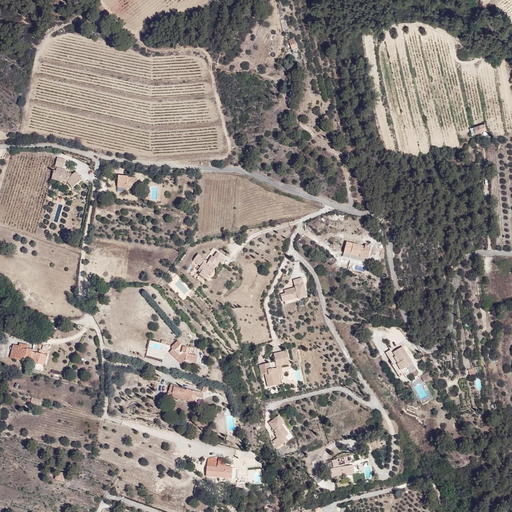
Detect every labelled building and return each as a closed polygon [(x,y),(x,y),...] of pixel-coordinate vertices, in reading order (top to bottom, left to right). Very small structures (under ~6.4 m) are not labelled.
[(295,39),(289,41),(292,52),(298,50),(295,39)] [(470,128),(472,135),(487,130),(485,122),(470,128)] [(67,160),(58,158),(56,166),(65,168),(67,160)] [(69,170),(58,168),(57,171),(54,170),(53,178),(68,182),(73,188),(83,180),(77,171),(74,175),(68,173),(69,170)] [(139,179),(118,176),(118,195),(138,197),(139,179)] [(376,247),(348,240),(344,255),(373,262),(376,247)] [(227,257),(216,250),(201,252),(189,267),(208,282),(227,257)] [(307,297),(302,278),(294,281),(296,288),(285,291),(286,294),(281,295),(283,302),(299,298),(299,299),(307,297)] [(172,348),(172,350),(170,353),(183,367),(186,363),(196,365),(198,357),(189,355),(190,349),(183,348),(181,354),(176,351),(182,345),(179,341),(172,348)] [(18,347),(13,346),(10,359),(44,367),(46,355),(28,350),(28,346),(19,344),(18,347)] [(413,364),(401,346),(392,352),(395,357),(394,358),(398,365),(397,365),(401,372),(413,364)] [(291,363),(288,351),(274,355),(278,369),(271,370),(269,364),(260,366),(262,376),(266,375),(269,388),(281,385),(280,379),(283,378),(282,375),(284,375),(281,366),(291,363)] [(429,372),(421,375),(423,380),(431,377),(429,372)] [(203,394),(171,384),(168,398),(201,405),(203,394)] [(44,400),(32,397),(33,403),(43,406),(44,400)] [(292,444),(280,413),(267,423),(277,449),(292,444)] [(350,457),(332,463),(333,470),(329,471),(332,481),(356,476),(354,465),(351,466),(350,457)] [(234,482),(237,468),(210,459),(208,478),(234,482)] [(248,475),(249,475),(250,482),(260,481),(259,470),(247,471),(248,475)] [(65,483),(68,475),(59,472),(56,478),(65,483)] [(313,477),(317,483),(324,478),(320,473),(313,477)]
